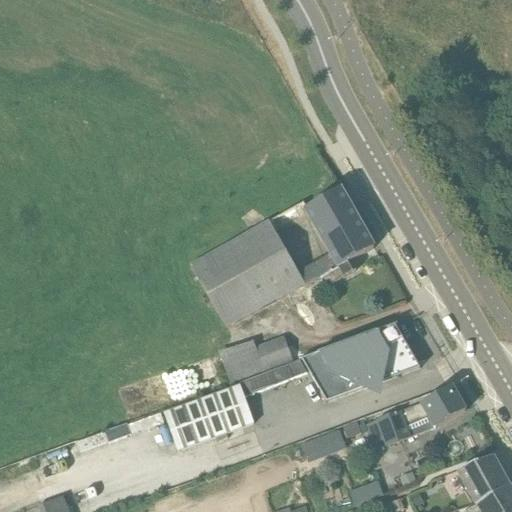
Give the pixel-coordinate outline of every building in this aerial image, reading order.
[(190,266),(226,330),(300,289),(323,279),(328,288),(338,282),(356,272),(350,263),(374,250),(341,191),(306,210),(303,204),(270,223),(270,222),(190,266)] [(327,404),(421,369),(395,326),(302,360),(327,404)] [(178,454),(235,432),(254,426),(244,399),(277,387),(307,375),(300,362),(240,385),(240,387),(164,414),(178,454)] [(406,426),(427,417),(435,430),(466,412),(452,388),(421,406),(366,427),(374,445),(384,442),(386,449),(412,439),(406,426)] [(361,435),(358,427),(344,433),(347,440),(361,435)] [(340,432),(302,447),(309,465),(347,450),(340,432)] [(457,472),(476,507),(478,505),(478,506),(510,488),(493,459),(457,472)] [(416,484),(412,473),(399,479),(403,489),(416,484)] [(384,499),(378,483),(349,493),(355,509),(384,499)] [(511,511),(511,491),(510,488),(478,506),(478,505),(476,507),(467,511),(511,511)] [(415,509),(423,506),(418,494),(410,498),(415,509)] [(42,507),(43,511),(72,511),(69,500),(42,507)] [(399,511),(404,510),(400,500),(385,506),(387,511),(399,511)]
